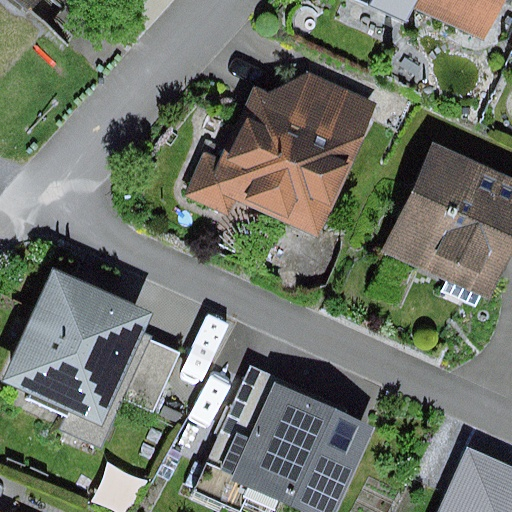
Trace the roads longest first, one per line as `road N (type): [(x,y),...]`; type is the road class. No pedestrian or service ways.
road 1 (residential): [(21,199),(511,422)]
road 2 (residential): [(21,199),(213,0)]
